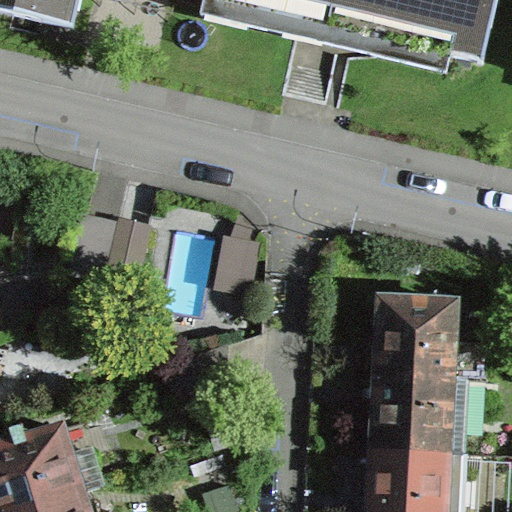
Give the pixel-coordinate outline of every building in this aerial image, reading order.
[(0,0),(0,10),(73,28),(79,0),(0,0)] [(214,0),(482,63),(496,0),(214,0)] [(69,274),(103,281),(104,277),(117,222),(83,215),(69,274)] [(150,225),(118,218),(117,222),(104,277),(136,284),(150,225)] [(381,298),(376,375),(452,379),(456,302),(381,298)] [(228,344),(160,365),(171,399),(226,382),(228,344)] [(376,375),(372,450),(446,454),(448,454),(452,379),(376,375)] [(0,511),(13,511),(81,491),(61,427),(0,446),(0,511)] [(443,511),(446,454),(372,450),(369,511),(443,511)] [(87,511),(81,491),(13,511),(87,511)]
